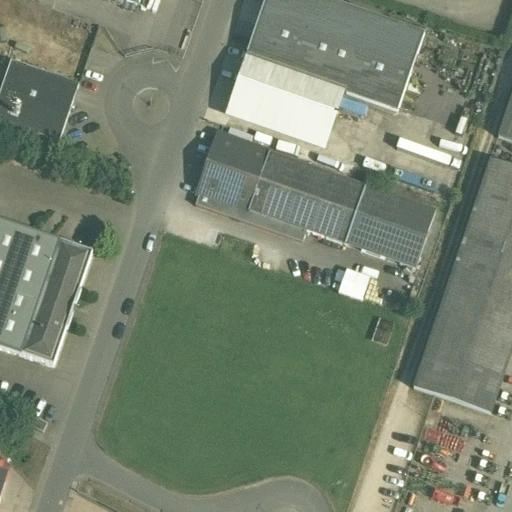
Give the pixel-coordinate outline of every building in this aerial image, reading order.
[(109,0),(138,10),(141,0),(109,0)] [(424,37),(316,0),(265,0),(244,62),(340,95),(397,114),(424,37)] [(340,95),(244,62),(229,106),(325,139),(340,95)] [(78,88),(10,65),(0,94),(0,125),(59,145),(78,88)] [(511,97),(497,141),(511,146),(511,97)] [(252,140),(229,132),(226,142),(249,150),(252,140)] [(226,142),(219,139),(199,198),(248,215),(268,156),(249,150),(226,142)] [(364,190),(268,156),(248,215),(306,235),(344,248),(364,190)] [(511,171),(490,164),(413,392),(489,418),(511,350),(511,171)] [(435,214),(364,190),(344,248),(415,272),(435,214)] [(248,215),(199,198),(195,209),(302,246),(306,235),(248,215)] [(92,257),(0,225),(0,352),(53,371),(66,333),(67,334),(80,296),(79,295),(92,257)] [(336,299),(350,298),(349,272),(335,273),(336,299)] [(46,428),(33,421),(28,429),(42,437),(46,428)] [(421,511),(453,511),(463,487),(434,476),(421,511)]
